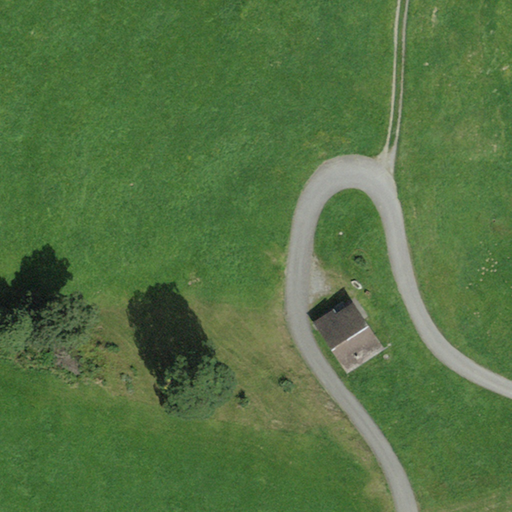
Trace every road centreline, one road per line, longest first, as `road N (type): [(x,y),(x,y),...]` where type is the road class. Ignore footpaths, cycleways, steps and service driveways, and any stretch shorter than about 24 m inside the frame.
road 1 (track): [(410,511),(397,473),(325,376),(297,313),(303,223),(316,192),(333,175),(374,177),(384,189),(413,309),(429,335),(452,358),(511,390)]
road 2 (track): [(374,177),(387,160),(397,100),(402,0)]
